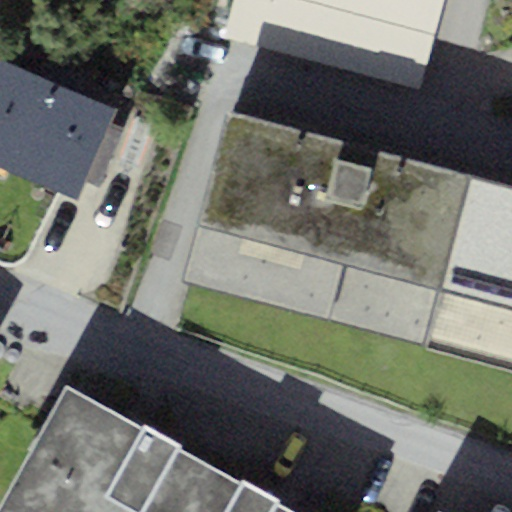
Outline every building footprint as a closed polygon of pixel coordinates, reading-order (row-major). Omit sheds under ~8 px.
[(436,0),(234,0),(225,39),(416,85),(436,0)] [(0,165),(18,173),(53,84),(0,62),(0,165)] [(53,84),(18,173),(80,197),(86,183),(101,189),(126,126),(111,121),(117,104),(55,80),(53,84)] [(467,173),(227,109),(181,283),(421,346),(467,173)] [(511,184),(467,173),(421,346),(511,370),(511,184)] [(195,511),(219,470),(177,447),(180,442),(145,423),(142,427),(66,385),(0,505),(0,511),(195,511)] [(241,482),(219,470),(195,511),(293,511),(275,502),(278,497),(244,478),(241,482)]
